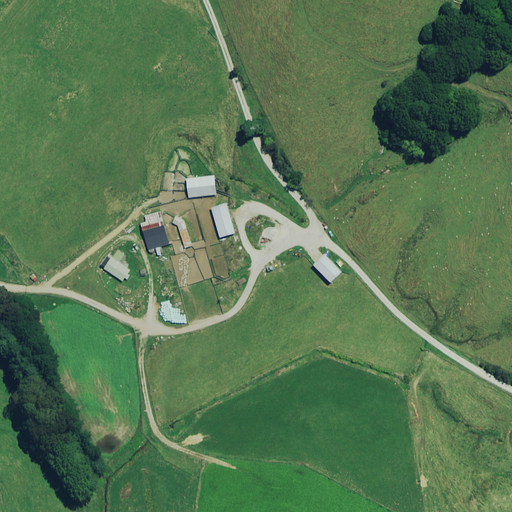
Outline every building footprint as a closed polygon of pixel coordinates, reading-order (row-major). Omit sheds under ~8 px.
[(217,195),(215,176),(187,179),(189,198),(217,195)] [(236,233),(227,204),(211,209),(220,238),(236,233)] [(153,249),(169,245),(160,212),(145,217),(147,223),(141,224),(148,248),(147,249),(147,250),(147,251),(147,252),(147,253),(148,253),(149,254),(150,254),(151,254),(152,254),(152,253),(153,253),(153,252),(154,251),(154,250),(153,249)] [(184,249),(192,246),(184,221),(176,217),(172,223),(178,227),(184,249)] [(125,278),(128,280),(130,276),(128,275),(131,271),(127,268),(129,265),(121,260),(125,255),(118,250),(105,269),(122,282),(125,278)] [(342,273),(325,255),(314,266),(331,283),(342,273)]
